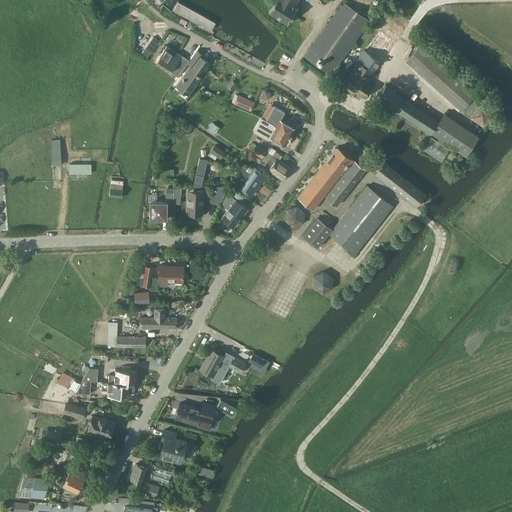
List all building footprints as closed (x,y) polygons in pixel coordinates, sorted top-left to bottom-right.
[(298,0),(276,0),(269,12),(288,23),(298,7),(296,5),(298,0)] [(332,75),(370,19),(344,1),(305,56),(332,75)] [(179,5),(174,13),(212,35),(217,27),(179,5)] [(360,58),(376,68),(404,28),(388,18),(360,58)] [(153,37),(142,52),(148,56),(159,41),(153,37)] [(461,110),(479,91),(424,41),(406,61),(461,110)] [(188,63),(190,60),(167,45),(156,61),(178,76),(188,63)] [(193,65),(178,87),(188,94),(201,77),(198,75),(200,72),(201,73),(209,62),(202,57),(195,66),(193,65)] [(366,82),(376,68),(360,58),(343,83),(365,97),(372,86),(366,82)] [(439,120),(386,83),(377,97),(431,133),(432,132),(466,155),(479,136),(444,112),(439,120)] [(268,100),(271,93),(264,90),(262,97),(268,100)] [(251,110),(254,102),(238,95),(234,103),(251,110)] [(270,103),(254,130),(263,136),(264,133),(285,145),(295,127),(281,119),(284,112),(274,106),(270,103)] [(216,132),(220,126),(213,122),(208,130),(213,134),(215,132),(216,132)] [(441,161),(444,157),(449,149),(432,137),(423,149),(441,161)] [(61,138),(52,138),(54,165),(62,165),(61,138)] [(221,159),(226,152),(215,145),(210,151),(221,159)] [(262,158),(266,151),(256,145),(252,151),(262,158)] [(314,209),(353,158),(338,146),(298,196),(314,209)] [(272,148),(261,163),(282,178),(284,179),(291,169),(272,156),(276,151),(275,150),(272,148)] [(200,158),(193,186),(201,187),(207,159),(200,158)] [(337,205),(366,169),(354,160),(325,197),(337,205)] [(416,206),(427,193),(385,160),(375,173),(416,206)] [(92,173),(91,163),(70,163),(70,173),(92,173)] [(235,182),(240,187),(252,195),(266,175),(255,167),(254,168),(248,164),(235,182)] [(121,197),(124,181),(112,179),(109,196),(121,197)] [(221,201),(230,183),(212,185),(211,199),(221,201)] [(356,254),(394,205),(367,184),(329,233),(356,254)] [(203,213),(204,190),(188,189),(187,212),(203,213)] [(228,209),(222,217),(227,221),(226,222),(231,226),(232,225),(234,226),(248,208),(228,192),(222,204),(228,209)] [(167,218),(168,201),(150,200),(150,218),(167,218)] [(294,226),(303,222),(305,212),(297,205),(287,209),(286,220),(294,226)] [(318,247),(333,228),(318,217),(303,236),(318,247)] [(183,283),(184,265),(160,264),(159,281),(183,283)] [(145,265),(143,285),(151,286),(153,266),(145,265)] [(137,290),(137,301),(152,301),(152,290),(137,290)] [(166,317),(166,308),(155,308),(154,317),(140,317),(140,328),(177,328),(178,317),(166,317)] [(117,321),(108,321),(108,335),(108,345),(146,346),(146,336),(118,335),(118,327),(117,321)] [(211,348),(200,368),(213,376),(211,378),(219,383),(229,366),(241,372),(246,363),(229,353),(229,354),(226,353),(227,352),(226,352),(224,356),(211,348)] [(87,372),(82,380),(91,380),(97,381),(98,367),(90,367),(89,367),(85,365),(82,370),(87,372)] [(128,383),(128,384),(134,384),(135,371),(115,369),(115,374),(109,373),(109,381),(128,383)] [(59,378),(57,382),(65,386),(67,387),(70,389),(71,389),(76,392),(90,393),(91,380),(82,380),(81,382),(63,372),(61,375),(59,378)] [(128,383),(109,381),(102,381),(102,389),(108,389),(108,395),(127,396),(128,384),(128,383)] [(216,406),(233,415),(237,407),(221,398),(216,406)] [(66,402),(63,412),(83,417),(86,407),(66,402)] [(211,416),(214,405),(203,402),(201,409),(180,403),(176,417),(198,423),(197,426),(210,430),(214,417),(211,416)] [(92,414),(88,431),(110,437),(115,420),(92,414)] [(49,426),(47,433),(57,435),(59,428),(49,426)] [(181,461),(183,454),(185,455),(188,454),(189,450),(188,448),(185,447),(186,440),(175,437),(176,432),(164,429),(162,438),(164,439),(160,455),(181,461)] [(145,484),(149,468),(135,464),(131,479),(145,484)] [(213,477),(215,470),(213,469),(200,465),(198,473),(212,477),(213,477)] [(168,483),(172,472),(157,467),(153,478),(168,483)] [(78,491),(84,477),(70,470),(63,485),(78,491)] [(43,499),(49,478),(25,475),(18,496),(43,499)] [(156,496),(159,486),(148,482),(144,493),(156,496)] [(15,501),(14,511),(28,511),(29,502),(15,501)]
